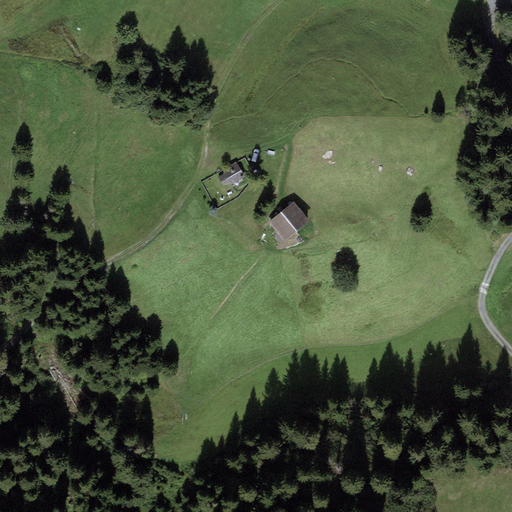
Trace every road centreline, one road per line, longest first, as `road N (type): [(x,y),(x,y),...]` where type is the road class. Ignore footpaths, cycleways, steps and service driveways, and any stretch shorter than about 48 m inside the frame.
road 1 (track): [(0,351),(52,291),(144,243),(188,194),(205,162),(211,109),(259,20),(282,0)]
road 2 (track): [(511,240),(480,308),(511,351)]
